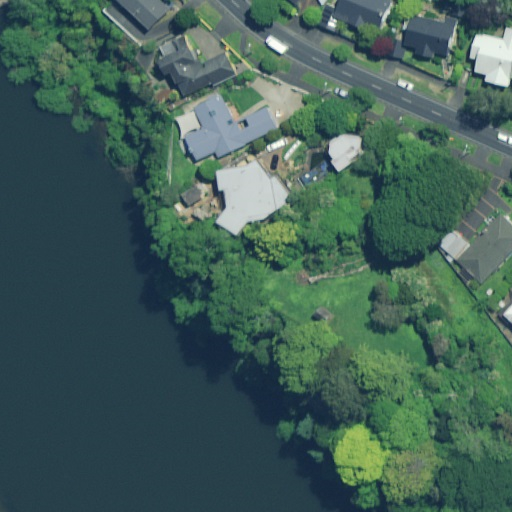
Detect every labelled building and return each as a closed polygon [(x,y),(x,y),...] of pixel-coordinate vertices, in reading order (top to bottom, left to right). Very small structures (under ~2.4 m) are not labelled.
[(172,10),(161,0),(118,0),(152,31),(172,10)] [(391,2),(386,0),(337,0),(333,9),(325,5),(316,25),(339,36),(345,23),(375,37),(391,2)] [(432,21),(406,15),(399,42),(393,41),(389,58),(402,61),(405,47),(415,49),(413,55),(432,60),(434,54),(446,57),(456,20),(433,15),(432,21)] [(511,73),(511,30),(506,29),(503,41),(476,34),(470,59),(478,61),(476,73),(488,76),(486,82),(509,88),(511,73)] [(188,37),(174,43),(163,49),(168,59),(163,62),(170,78),(176,75),(187,97),(213,84),(215,87),(237,76),(227,54),(202,66),(188,37)] [(252,128),(244,133),(238,122),(236,124),(222,96),(197,109),(208,129),(189,139),(201,162),(219,153),(222,159),(277,130),(266,109),(247,119),(252,128)] [(340,181),(364,163),(368,136),(342,133),(318,151),(340,181)] [(229,190),(232,209),(223,222),(245,236),(252,222),(270,221),(295,200),(278,179),(274,183),(259,161),(252,168),(221,172),(224,191),(229,190)] [(210,198),(203,185),(187,194),(195,207),(210,198)] [(482,284),(511,251),(511,225),(502,215),(473,247),(453,229),(439,245),(457,261),(482,284)]
